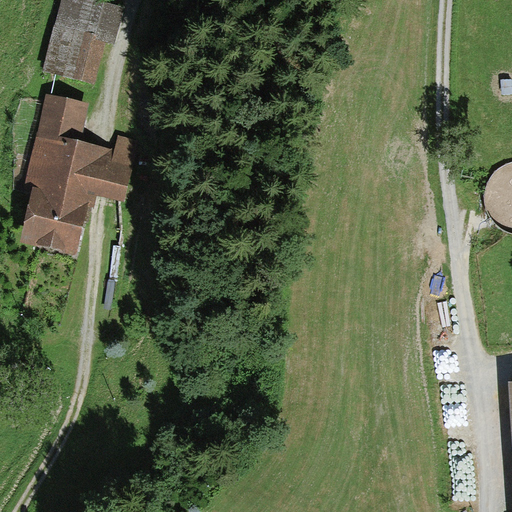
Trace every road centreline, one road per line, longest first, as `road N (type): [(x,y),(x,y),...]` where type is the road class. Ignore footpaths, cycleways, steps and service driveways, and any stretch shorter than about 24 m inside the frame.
road 1 (track): [(9,511),(82,379),(127,0)]
road 2 (track): [(477,511),(443,0)]
